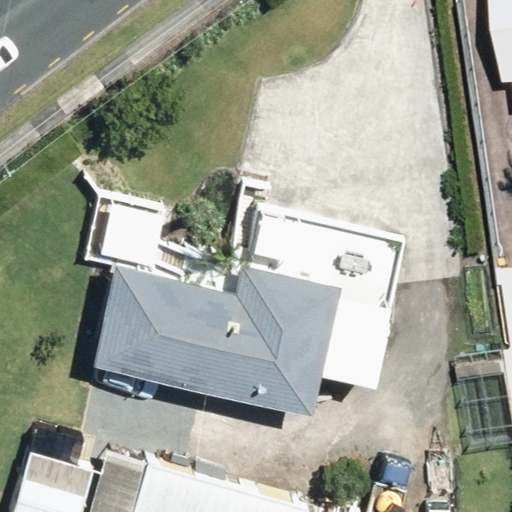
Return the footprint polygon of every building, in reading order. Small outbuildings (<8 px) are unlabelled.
[(511,0),(486,0),(496,82),(509,79),(511,108),(511,0)] [(490,259),(511,255),(511,189),(480,194),(490,259)] [(72,368),(283,414),(313,284),(217,264),(211,292),(95,266),(72,368)] [(511,349),(501,351),(511,439),(511,349)] [(0,504),(0,511),(65,511),(78,470),(14,452),(0,504)] [(118,511),(288,511),(289,509),(132,465),(118,511)]
